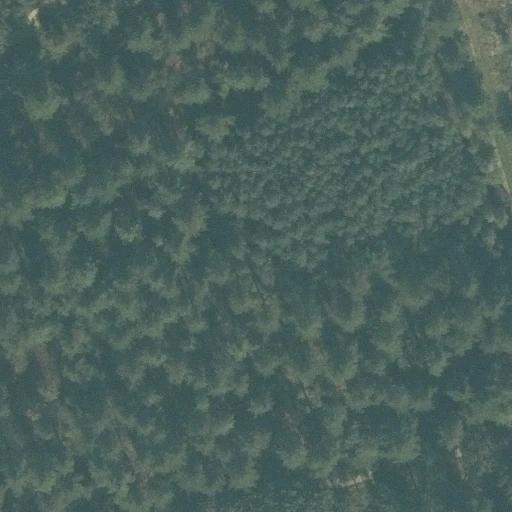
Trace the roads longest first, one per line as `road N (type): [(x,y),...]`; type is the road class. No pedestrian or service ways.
road 1 (track): [(511,447),(201,511)]
road 2 (track): [(473,0),(511,145)]
